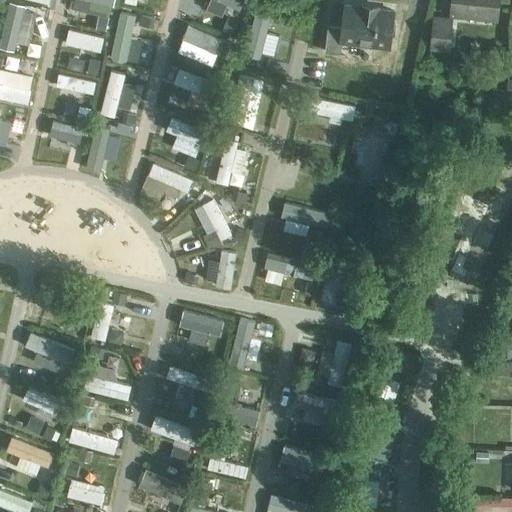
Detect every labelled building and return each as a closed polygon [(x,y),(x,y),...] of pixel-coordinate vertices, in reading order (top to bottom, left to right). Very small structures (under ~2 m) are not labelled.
[(3,0),(0,22),(0,35),(28,41),(32,20),(21,18),(19,31),(11,29),(16,1),(9,0),(3,0)] [(500,0),(452,0),(451,14),(498,18),(500,0)] [(341,41),(390,47),(391,35),(394,35),(396,23),(393,23),(394,11),(378,9),(378,6),(373,6),(373,8),(345,5),(342,27),(329,26),(326,51),(340,52),(341,41)] [(277,10),(274,20),(288,23),(290,14),(277,10)] [(114,13),(103,54),(121,59),(132,18),(114,13)] [(142,13),(140,23),(153,25),(155,16),(142,13)] [(99,14),(96,28),(106,30),(109,16),(99,14)] [(228,17),(223,30),(232,33),(237,21),(228,17)] [(450,49),(452,20),(434,18),(431,47),(450,49)] [(88,45),(91,33),(63,25),(60,37),(88,45)] [(197,29),(190,45),(207,52),(213,35),(197,29)] [(91,58),(88,71),(98,73),(100,59),(91,58)] [(0,66),(0,97),(21,102),(28,73),(0,66)] [(94,111),(109,114),(119,70),(104,66),(94,111)] [(189,89),(194,78),(175,69),(170,81),(189,89)] [(248,125),(252,90),(241,89),(237,123),(248,125)] [(349,106),(304,94),(300,109),(345,120),(349,106)] [(79,106),(77,117),(89,120),(92,108),(79,106)] [(362,106),(361,114),(369,115),(370,107),(362,106)] [(123,111),(121,120),(133,123),(135,114),(123,111)] [(41,114),(37,128),(72,137),(76,124),(41,114)] [(0,142),(12,144),(15,118),(0,116),(0,142)] [(159,132),(194,140),(197,125),(163,117),(159,132)] [(104,131),(105,123),(87,121),(81,168),(95,170),(96,157),(112,159),(115,133),(104,131)] [(388,124),(387,134),(396,136),(398,125),(388,124)] [(371,182),(381,134),(363,130),(352,178),(371,182)] [(181,153),(185,142),(171,136),(166,147),(181,153)] [(236,142),(215,139),(210,181),(231,183),(236,142)] [(188,155),(184,167),(195,171),(199,160),(188,155)] [(182,187),(186,173),(145,161),(141,174),(182,187)] [(198,184),(189,192),(198,201),(206,192),(198,184)] [(234,188),(232,197),(246,201),(248,191),(234,188)] [(238,227),(235,239),(244,242),(247,229),(238,227)] [(216,229),(204,235),(210,247),(224,243),(216,229)] [(260,252),(257,266),(305,276),(308,263),(260,252)] [(211,253),(204,282),(224,286),(230,257),(211,253)] [(314,305),(340,309),(348,263),(322,258),(314,305)] [(185,272),(182,281),(195,285),(198,276),(185,272)] [(305,283),(303,294),(312,296),(315,285),(305,283)] [(114,291),(112,302),(125,305),(127,294),(114,291)] [(39,306),(62,316),(67,304),(44,295),(39,306)] [(102,337),(109,300),(93,297),(85,334),(102,337)] [(172,316),(167,337),(196,343),(201,323),(172,316)] [(244,355),(247,318),(231,317),(228,353),(244,355)] [(260,321),(258,332),(270,335),(273,324),(260,321)] [(26,328),(20,344),(34,349),(35,348),(65,360),(70,345),(26,328)] [(113,328),(110,341),(121,344),(124,331),(113,328)] [(96,346),(94,355),(102,357),(104,347),(96,346)] [(301,347),(299,359),(312,362),(315,349),(301,347)] [(400,374),(399,355),(379,355),(379,375),(400,374)] [(103,388),(107,363),(84,360),(81,385),(103,388)] [(499,374),(511,374),(511,360),(499,361),(499,374)] [(163,361),(159,375),(191,385),(195,372),(163,361)] [(310,371),(308,381),(321,384),(323,374),(310,371)] [(16,398),(51,414),(57,400),(22,385),(16,398)] [(329,410),(330,395),(292,390),(290,405),(329,410)] [(194,391),(190,403),(201,406),(204,394),(194,391)] [(81,393),(79,402),(91,406),(94,397),(81,393)] [(511,403),(495,405),(496,416),(511,414),(511,403)] [(243,407),(242,423),(255,423),(255,407),(243,407)] [(150,410),(144,430),(190,442),(196,423),(150,410)] [(30,415),(25,427),(38,433),(43,421),(30,415)] [(48,424),(42,436),(51,440),(56,428),(48,424)] [(67,425),(64,441),(111,449),(113,433),(67,425)] [(325,428),(322,441),(332,444),(335,430),(325,428)] [(373,451),(375,431),(361,429),(359,450),(373,451)] [(7,432),(1,447),(23,457),(18,468),(34,475),(45,449),(7,432)] [(208,438),(204,453),(213,455),(217,440),(208,438)] [(174,445),(169,457),(185,463),(189,451),(174,445)] [(312,464),(314,450),(285,445),(283,459),(312,464)] [(80,448),(78,456),(89,459),(91,450),(80,448)] [(476,452),(476,462),(488,462),(488,452),(476,452)] [(240,475),(242,461),(204,453),(201,467),(240,475)] [(66,461),(64,473),(76,476),(79,464),(66,461)] [(132,490),(164,504),(169,492),(138,478),(132,490)] [(99,503),(102,490),(65,480),(61,493),(99,503)] [(313,480),(311,494),(320,496),(322,481),(313,480)] [(366,480),(365,505),(380,506),(381,481),(366,480)] [(41,482),(37,494),(46,497),(50,485),(41,482)] [(0,486),(0,502),(19,510),(24,496),(0,486)] [(264,488),(262,503),(274,505),(272,511),(295,511),(299,495),(264,488)] [(190,495),(187,511),(214,511),(211,511),(214,499),(190,495)] [(511,511),(511,497),(468,498),(468,511),(511,511)] [(75,503),(72,511),(84,511),(87,505),(75,503)]
